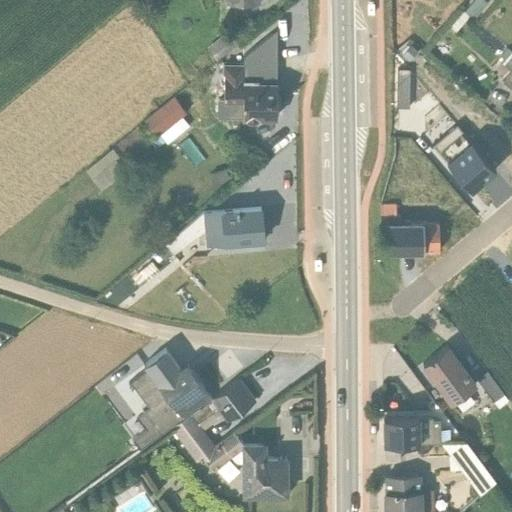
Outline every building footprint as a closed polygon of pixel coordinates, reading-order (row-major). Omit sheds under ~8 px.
[(482,0),(474,0),(464,12),(473,19),(487,3),(482,0)] [(468,16),(460,9),(447,25),(455,32),(468,16)] [(229,32),(207,47),(216,59),(237,44),(229,32)] [(441,43),(434,55),(446,62),(454,49),(441,43)] [(511,53),(506,49),(497,61),(510,72),(502,82),(511,90),(511,53)] [(222,64),(222,99),(218,99),(218,117),(276,117),(276,81),(267,81),(267,67),(245,67),(245,64),(222,64)] [(185,115),(173,96),(143,120),(157,137),(160,135),(166,144),(182,132),(175,123),(185,115)] [(470,188),(494,167),(455,123),(431,143),(470,188)] [(133,132),(115,147),(126,159),(146,143),(140,135),(137,137),(133,132)] [(123,170),(114,159),(91,178),(100,189),(123,170)] [(380,252),(438,251),(437,222),(395,221),(395,205),(379,205),(380,252)] [(205,244),(262,239),(260,207),(199,213),(165,244),(172,253),(198,236),(198,243),(205,243),(205,244)] [(446,347),(422,364),(450,403),(475,385),(446,347)] [(180,368),(165,348),(142,365),(146,369),(129,382),(148,407),(136,417),(144,429),(131,439),(140,450),(212,397),(187,364),(186,364),(180,368)] [(486,373),(486,372),(476,380),(497,409),(507,401),(486,373)] [(195,462),(203,458),(213,445),(202,430),(221,416),(225,421),(254,401),(237,379),(212,397),(171,427),(190,455),(195,462)] [(431,418),(383,418),(383,444),(439,442),(439,420),(431,420),(431,418)] [(232,431),(213,445),(203,458),(212,470),(230,457),(234,462),(240,464),(240,496),(286,495),(287,456),(266,455),(265,441),(242,441),(232,431)] [(465,442),(441,444),(449,455),(447,456),(449,470),(460,469),(478,493),(494,482),(465,442)] [(385,476),(385,492),(384,492),(384,511),(432,511),(432,490),(420,490),(419,475),(385,476)]
